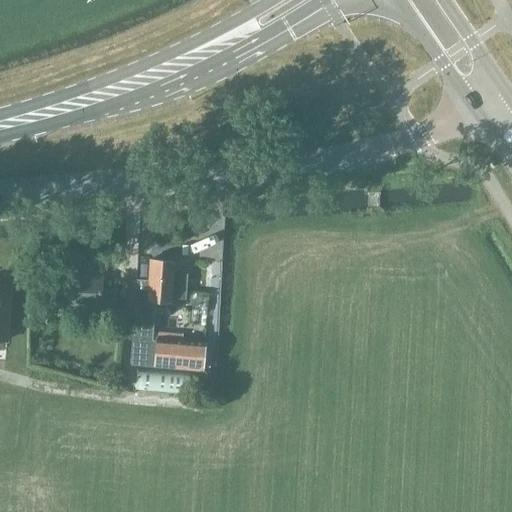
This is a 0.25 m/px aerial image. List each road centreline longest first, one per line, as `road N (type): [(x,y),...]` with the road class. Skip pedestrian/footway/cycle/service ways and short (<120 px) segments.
road 1 (unclassified): [(0,191),(294,171),(396,146),(476,106)]
road 2 (secondary): [(0,127),(209,57)]
road 3 (tertiary): [(401,0),(476,106)]
road 4 (secondary): [(209,57),(324,0)]
